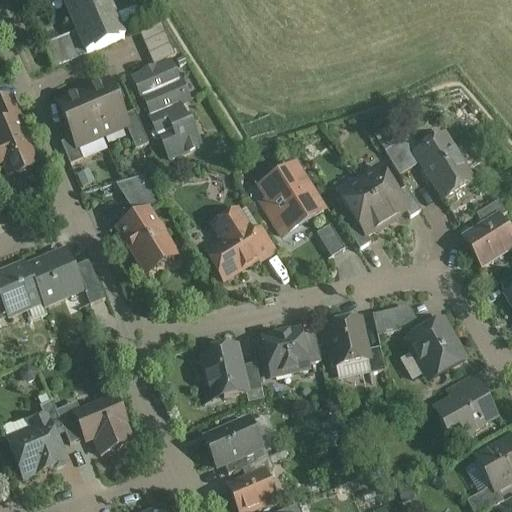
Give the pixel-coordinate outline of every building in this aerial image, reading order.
[(63,0),(78,35),(86,57),(87,57),(125,41),(107,0),(63,0)] [(176,58),(161,25),(139,35),(154,68),(176,58)] [(78,35),(43,49),(52,70),(86,57),(78,35)] [(144,77),(134,81),(143,102),(144,102),(152,119),(150,120),(189,104),(180,83),(178,84),(170,66),(156,72),(155,71),(143,76),(144,77)] [(123,120),(108,85),(83,96),(102,140),(126,130),(127,130),(123,120)] [(83,96),(58,106),(73,141),(78,151),(79,151),(102,140),(83,96)] [(10,100),(0,104),(0,116),(15,110),(10,100)] [(189,104),(150,120),(160,142),(161,141),(170,161),(181,156),(182,158),(201,150),(190,125),(187,126),(180,109),(190,104),(189,104)] [(15,110),(0,116),(0,130),(16,123),(20,122),(15,110)] [(149,148),(135,114),(123,120),(127,130),(126,130),(136,153),(149,148)] [(0,130),(0,167),(4,165),(10,179),(35,168),(16,123),(0,130)] [(392,139),(379,147),(385,156),(398,148),(392,139)] [(474,185),(445,140),(415,158),(414,158),(443,204),(474,185)] [(73,141),(61,146),(71,168),(84,163),(79,151),(78,151),(73,141)] [(398,148),(385,156),(400,180),(420,168),(414,158),(415,158),(406,143),(398,148)] [(90,173),(77,178),(82,191),(95,186),(90,173)] [(321,214),(295,173),(263,193),(272,207),(263,212),(273,227),(281,222),(289,234),(321,214)] [(396,198),(380,173),(360,185),(386,228),(406,216),(407,215),(396,198)] [(144,180),(116,188),(138,222),(148,215),(149,217),(162,208),(144,180)] [(229,184),(211,180),(209,190),(226,194),(229,184)] [(360,185),(339,199),(351,217),(366,241),(367,240),(386,228),(360,185)] [(421,215),(406,191),(396,198),(407,215),(406,216),(410,222),(421,215)] [(499,205),(476,219),(484,231),(498,222),(499,223),(507,218),(499,205)] [(149,217),(148,215),(138,222),(119,233),(145,274),(174,256),(163,239),(164,236),(161,231),(158,231),(149,217)] [(249,234),(237,216),(214,231),(224,248),(207,258),(224,285),(260,262),(249,241),(246,236),(249,234)] [(366,241),(351,217),(341,223),(360,254),(371,247),(367,240),(366,241)] [(484,231),(464,243),(482,272),(511,253),(511,243),(499,223),(498,222),(484,231)] [(330,229),(317,238),(332,261),(345,253),(330,229)] [(276,255),(262,233),(249,241),(260,262),(261,264),(276,255)] [(66,255),(27,271),(43,308),(44,311),(83,295),(66,255)] [(90,264),(76,270),(88,297),(86,297),(91,309),(106,303),(90,264)] [(26,267),(0,278),(0,299),(4,309),(10,322),(43,308),(27,271),(26,267)] [(511,281),(500,289),(507,299),(511,295),(511,281)] [(406,312),(373,319),(378,341),(403,335),(408,344),(435,328),(424,326),(416,330),(406,312)] [(359,322),(327,330),(337,373),(367,366),(369,365),(366,355),(359,322)] [(463,361),(442,324),(435,328),(408,344),(407,344),(428,380),(463,361)] [(300,336),(264,344),(272,381),(309,373),(308,369),(301,340),(300,336)] [(321,366),(315,336),(301,340),(308,369),(321,366)] [(236,351),(220,354),(218,357),(218,359),(202,363),(209,393),(221,390),(224,402),(247,397),(241,370),(236,351)] [(380,352),(366,355),(369,365),(367,366),(370,378),(385,375),(380,352)] [(256,367),(241,370),(247,397),(262,393),(256,367)] [(473,378),(446,393),(451,404),(457,401),(460,406),(482,393),(473,378)] [(482,393),(460,406),(457,401),(451,404),(434,413),(453,447),(497,421),(482,393)] [(134,446),(116,402),(82,417),(84,421),(77,424),(85,442),(87,446),(94,443),(101,459),(134,446)] [(56,415),(52,406),(40,411),(46,423),(47,423),(53,437),(64,433),(56,415)] [(77,406),(56,415),(64,433),(70,449),(85,442),(77,424),(84,421),(82,417),(77,406)] [(35,435),(9,445),(25,483),(65,466),(59,451),(53,437),(47,423),(46,423),(33,429),(35,435)] [(230,433),(205,443),(217,471),(224,468),(252,456),(257,467),(266,463),(251,427),(231,436),(230,433)] [(511,442),(475,463),(494,497),(498,495),(511,487),(511,442)] [(252,456),(224,468),(229,479),(242,473),(257,467),(252,456)] [(257,467),(242,473),(247,484),(264,477),(264,479),(275,474),(269,462),(266,463),(257,467)] [(264,479),(264,477),(247,484),(230,491),(238,511),(258,511),(275,505),(264,479)] [(412,491),(398,494),(401,507),(414,504),(412,491)] [(491,491),(467,505),(470,511),(492,511),(504,505),(498,495),(494,497),(491,491)]
